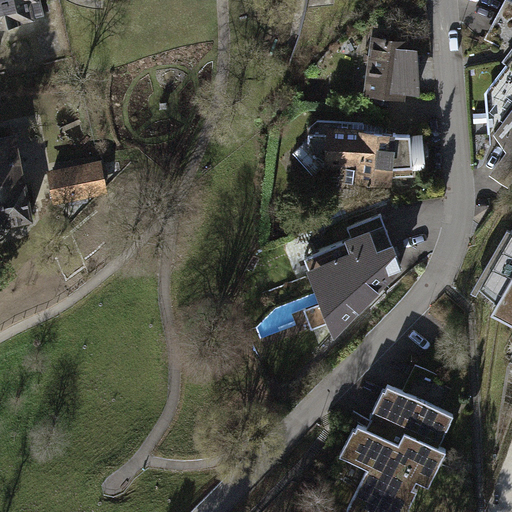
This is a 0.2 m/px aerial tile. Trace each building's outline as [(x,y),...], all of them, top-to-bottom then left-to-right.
[(0,0),(0,23),(42,13),(38,0),(0,0)] [(511,0),(505,0),(485,39),(509,54),(503,62),(507,65),(511,58),(511,0)] [(412,41),(371,37),(365,96),(406,101),(412,41)] [(507,153),(490,176),(509,190),(511,186),(511,58),(507,65),(486,93),(490,135),(495,134),(507,153)] [(341,186),(359,187),(359,183),(394,187),(394,177),(414,176),(412,137),(387,135),(387,128),(318,121),(310,129),(310,144),(315,156),(328,166),(342,169),(341,186)] [(17,134),(0,137),(0,224),(34,218),(17,134)] [(46,169),(53,204),(108,193),(101,158),(46,169)] [(350,235),(300,255),(333,337),(399,267),(379,216),(347,228),(350,235)] [(511,229),(472,291),(494,305),(491,312),(511,322),(511,229)] [(373,472),(352,511),(409,511),(419,494),(415,492),(420,482),(431,488),(448,453),(439,449),(454,418),(392,387),(369,432),(361,428),(346,458),(373,472)]
